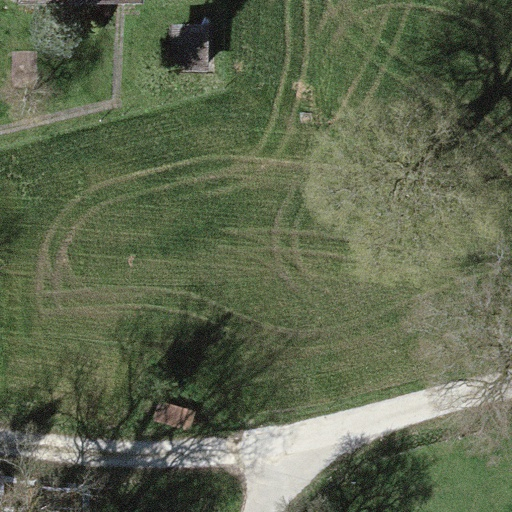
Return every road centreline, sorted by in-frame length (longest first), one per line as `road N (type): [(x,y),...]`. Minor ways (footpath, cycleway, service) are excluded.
road 1 (track): [(0,457),(198,473),(312,456)]
road 2 (track): [(281,511),(312,456),(418,398),(511,388)]
